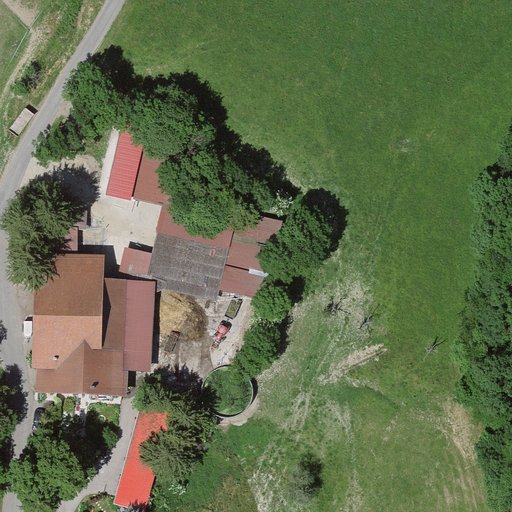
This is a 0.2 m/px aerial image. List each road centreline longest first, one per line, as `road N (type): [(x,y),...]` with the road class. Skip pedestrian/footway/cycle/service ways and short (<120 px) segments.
road 1 (unclassified): [(2,217),(134,0)]
road 2 (unclassified): [(4,339),(31,421),(16,511)]
road 3 (unclassified): [(2,217),(4,339)]
